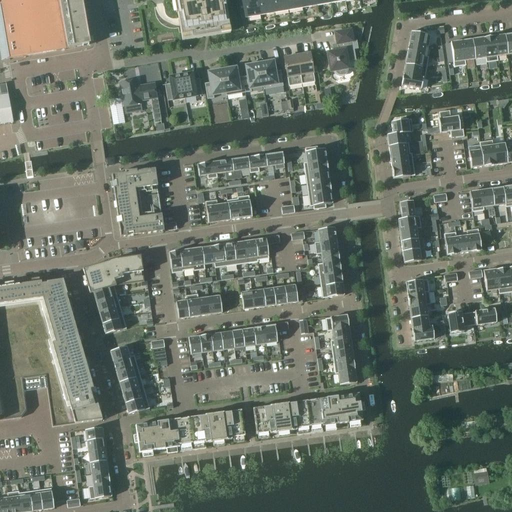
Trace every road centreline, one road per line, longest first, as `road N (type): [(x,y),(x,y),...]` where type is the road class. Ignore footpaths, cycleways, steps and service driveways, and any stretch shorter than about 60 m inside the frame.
road 1 (residential): [(72,511),(129,503),(115,422),(67,261)]
road 2 (residential): [(387,190),(379,131),(405,28),(511,13)]
road 3 (residential): [(292,310),(300,373),(243,382),(177,391),(171,328)]
road 4 (residential): [(173,162),(330,140),(341,214)]
road 5 (residential): [(310,36),(198,56),(105,65),(104,57)]
road 6 (residential): [(105,247),(85,60)]
road 7 (residential): [(511,173),(387,190)]
road 8 (residential): [(292,310),(171,328)]
